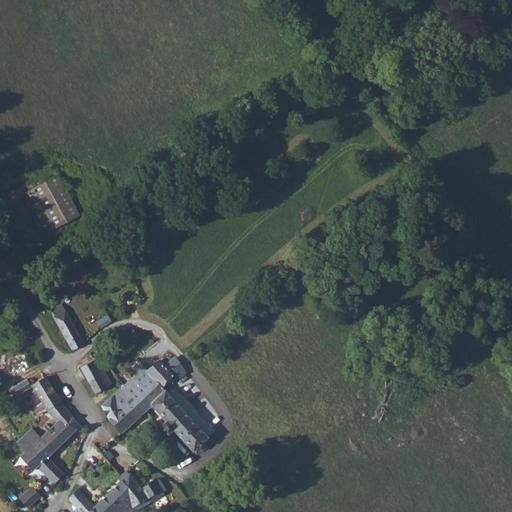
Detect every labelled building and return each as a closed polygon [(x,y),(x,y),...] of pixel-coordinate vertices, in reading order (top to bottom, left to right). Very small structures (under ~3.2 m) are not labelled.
[(333,76),(333,85),(346,85),(347,75),(333,76)] [(44,237),(81,218),(60,178),(23,197),(44,237)] [(306,289),(311,285),(302,272),(290,282),(293,284),(295,286),(298,288),(306,289)] [(466,303),(477,305),(478,297),(467,294),(466,303)] [(58,303),(47,310),(68,348),(79,342),(69,321),(58,303)] [(89,359),(77,366),(91,391),(102,385),(100,380),(104,377),(92,357),(89,359)] [(154,359),(142,369),(156,385),(161,380),(168,374),(160,366),(154,359)] [(139,366),(119,384),(127,394),(111,407),(125,423),(146,404),(145,403),(152,396),(160,389),(156,385),(142,369),(139,366)] [(39,375),(29,383),(32,387),(35,393),(40,399),(40,401),(44,406),(46,409),(55,420),(65,411),(56,400),(55,397),(52,391),(40,374),(39,375)] [(119,384),(97,403),(104,416),(105,417),(117,429),(125,423),(111,407),(127,394),(119,384)] [(35,393),(32,387),(26,392),(29,398),(32,396),(35,393)] [(152,396),(145,403),(146,404),(161,420),(155,425),(162,434),(168,429),(187,450),(188,449),(191,452),(194,449),(196,451),(201,445),(200,444),(204,439),(202,435),(180,411),(160,389),(152,396)] [(29,426),(11,443),(24,456),(33,466),(35,466),(53,486),(58,481),(55,478),(59,474),(54,468),(53,467),(43,456),(48,452),(75,423),(65,411),(55,420),(39,436),(29,426)] [(118,474),(115,477),(117,480),(128,495),(121,500),(126,507),(129,505),(132,508),(135,506),(145,500),(131,481),(122,470),(118,474)] [(117,480),(96,501),(105,511),(126,511),(132,508),(129,505),(126,507),(121,500),(128,495),(117,480)] [(20,497),(29,507),(42,495),(32,485),(20,497)] [(63,499),(74,511),(105,511),(96,501),(89,508),(73,489),(63,499)]
